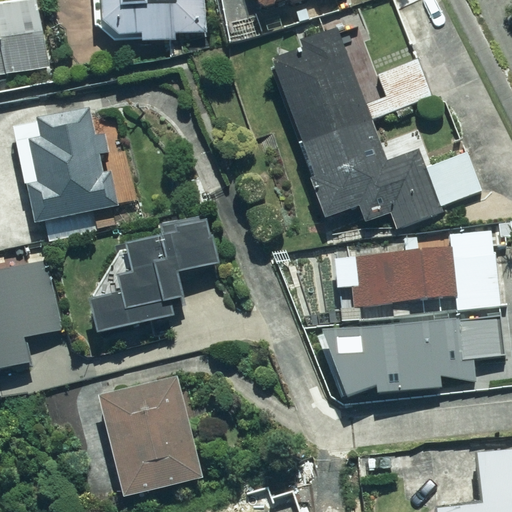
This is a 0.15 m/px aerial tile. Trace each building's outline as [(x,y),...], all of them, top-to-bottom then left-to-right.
[(135,44),(135,50),(170,49),(170,39),(200,39),(199,0),(90,0),(91,45),(135,44)] [(249,0),(248,16),(296,0),(315,0),(317,4),(327,0),(249,0)] [(0,7),(0,79),(50,70),(37,1),(0,7)] [(388,220),(393,234),(485,195),(467,153),(422,172),(415,153),(390,164),(374,124),(431,100),(415,61),(373,79),(381,100),(367,106),(338,38),(263,70),(329,225),(354,214),(362,232),(388,220)] [(81,109),(2,130),(30,235),(116,213),(107,180),(99,182),(94,162),(103,160),(99,144),(91,146),(81,109)] [(88,344),(170,322),(166,310),(179,307),(172,282),(216,270),(203,224),(118,246),(126,278),(107,283),(111,298),(78,306),(88,344)] [(335,263),(337,295),(349,294),(350,310),(457,304),(457,312),(498,310),(495,235),(445,238),(446,252),(335,263)] [(0,374),(28,369),(23,346),(61,338),(47,269),(0,278),(0,374)] [(338,402),(438,394),(438,385),(475,389),(473,364),(506,362),(503,320),(316,338),(338,402)] [(174,384),(94,402),(118,505),(198,487),(174,384)] [(511,511),(511,455),(469,460),(475,509),(443,511),(511,511)]
